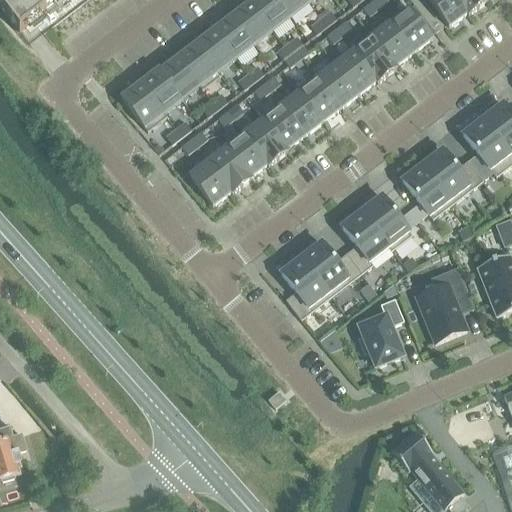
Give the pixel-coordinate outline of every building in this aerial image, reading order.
[(0,0),(0,12),(19,37),(67,0),(0,0)] [(273,0),(254,0),(249,4),(272,35),(290,21),(273,0)] [(273,0),(290,21),(308,7),(302,0),(273,0)] [(362,3),(359,0),(353,0),(348,4),(353,11),(362,3)] [(379,0),(372,5),(379,13),(388,6),(389,8),(399,0),(379,0)] [(454,0),(425,0),(448,31),(467,17),(454,0)] [(484,0),(454,0),(467,17),(468,19),(488,5),(486,3),(484,0)] [(272,35),(249,4),(231,18),(254,49),(272,35)] [(369,20),(379,13),(372,5),(363,12),(369,20)] [(408,13),(389,27),(412,58),(431,43),(408,13)] [(331,17),(321,25),(326,31),(336,24),(331,17)] [(212,32),(235,62),(254,49),(231,18),(212,32)] [(326,31),(321,25),(312,32),(317,38),(326,31)] [(336,33),(342,41),(352,34),(346,26),(336,33)] [(389,27),(371,41),(396,73),(395,71),(412,58),(389,27)] [(217,76),(235,62),(212,32),(194,46),(217,76)] [(333,48),(342,41),(336,33),(327,40),(333,48)] [(293,56),(302,49),(296,41),(287,49),(293,56)] [(371,41),(353,55),(378,87),(396,73),(371,41)] [(176,60),(199,90),(202,94),(220,80),(217,76),(194,46),(176,60)] [(277,56),(283,64),(293,56),(287,49),(277,56)] [(307,55),(302,49),(293,56),(299,64),(308,57),(307,55)] [(353,55),(335,69),(358,99),(375,86),(377,88),(378,87),(353,55)] [(293,56),(283,64),(288,70),(289,72),(299,64),(293,56)] [(181,104),(199,90),(176,60),(158,74),(181,104)] [(315,78),(314,79),(340,113),(358,99),(335,69),(318,82),(315,78)] [(157,72),(139,86),(163,118),(181,104),(158,74),(157,72)] [(249,80),(254,86),(263,79),(258,73),(249,80)] [(314,79),(296,93),(322,127),(340,113),(314,79)] [(244,94),(254,86),(249,80),(239,87),(244,94)] [(273,81),(264,88),(270,96),(279,89),(273,81)] [(163,118),(139,86),(120,100),(147,136),(166,122),(163,118)] [(270,96),(264,88),(254,95),(260,103),(270,96)] [(298,97),(280,110),(303,140),(322,127),(296,93),(298,97)] [(213,108),(217,114),(227,107),(222,100),(213,108)] [(203,115),(208,121),(217,114),(213,108),(203,115)] [(511,120),(502,108),(482,123),(511,161),(511,120)] [(237,109),(227,116),(233,124),(243,116),(237,109)] [(280,110),(262,124),(287,156),(288,156),(286,154),(303,140),(280,110)] [(233,124),(227,116),(218,123),(224,131),(233,124)] [(511,169),(511,161),(482,123),(463,138),(496,182),(511,169)] [(262,124),(244,138),(269,170),(287,156),(262,124)] [(176,135),(181,142),(191,134),(186,128),(176,135)] [(172,149),(181,142),(176,135),(167,143),(172,149)] [(201,136),(191,143),(197,151),(207,144),(201,136)] [(244,138),(226,152),(251,184),(250,181),(266,169),(268,171),(269,170),(244,138)] [(197,151),(191,143),(182,151),(188,159),(197,151)] [(226,152),(208,165),(233,198),(251,184),(226,152)] [(442,154),(422,169),(452,210),(483,186),(467,166),(457,174),(442,154)] [(233,198),(208,165),(190,179),(213,209),(230,196),(232,199),(233,198)] [(452,210),(422,169),(402,185),(432,225),(452,210)] [(381,200),(361,216),(392,256),(412,240),(381,200)] [(357,251),(346,259),(359,275),(370,266),(373,270),(392,256),(361,216),(341,231),(357,251)] [(496,230),(504,251),(511,247),(511,231),(509,225),(496,230)] [(468,230),(458,236),(462,244),(472,239),(468,230)] [(351,287),(361,279),(346,259),(336,267),(320,247),(301,262),(331,302),(351,287)] [(477,273),(497,323),(511,316),(511,266),(509,260),(477,273)] [(331,302),(301,262),(300,262),(281,277),(296,297),(285,305),(301,325),(331,302)] [(411,262),(402,269),(407,276),(408,278),(418,270),(417,269),(411,262)] [(436,294),(416,302),(435,348),(467,335),(458,313),(469,308),(455,274),(432,284),(436,294)] [(385,321),(358,332),(362,342),(358,344),(364,359),(369,357),(375,373),(403,361),(391,332),(404,327),(395,304),(380,310),(385,321)] [(334,334),(320,345),(329,357),(341,352),(334,334)] [(281,398),(279,396),(268,405),(275,413),(286,404),(285,404),(281,398)] [(20,458),(27,456),(22,437),(13,440),(10,430),(0,433),(0,482),(5,481),(6,485),(19,481),(18,478),(20,477),(19,472),(23,471),(20,458)] [(390,454),(408,476),(410,475),(440,511),(465,511),(467,511),(459,502),(463,498),(430,458),(432,457),(413,434),(390,454)] [(511,511),(511,450),(491,457),(508,511),(511,511)]
